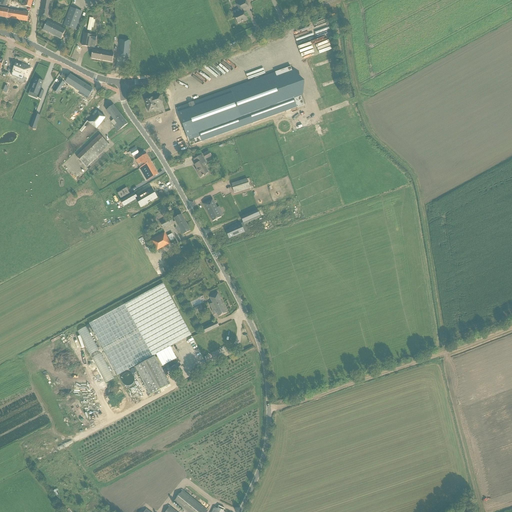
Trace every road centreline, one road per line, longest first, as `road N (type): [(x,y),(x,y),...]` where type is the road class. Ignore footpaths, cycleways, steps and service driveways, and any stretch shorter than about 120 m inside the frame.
road 1 (tertiary): [(241,511),(270,424),(261,348),(176,184),(126,109),(122,83)]
road 2 (tertiary): [(122,83),(163,77),(328,0)]
road 3 (track): [(270,408),(443,351)]
road 4 (tertiary): [(122,83),(0,32)]
